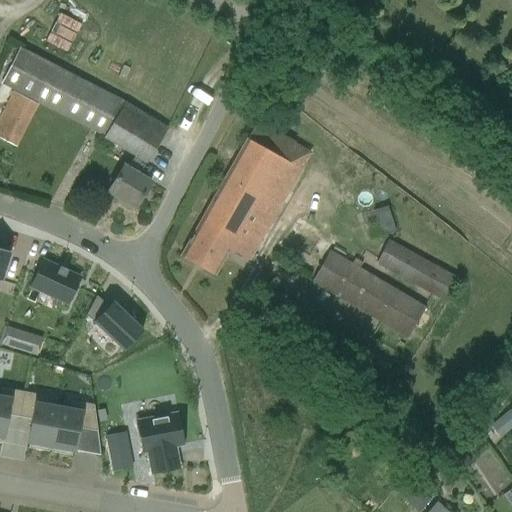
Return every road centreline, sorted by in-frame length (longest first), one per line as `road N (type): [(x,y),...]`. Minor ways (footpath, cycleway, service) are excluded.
road 1 (residential): [(135,263),(165,224),(274,0)]
road 2 (residential): [(236,511),(212,374),(189,325),(135,263)]
road 3 (residential): [(135,263),(0,206)]
road 4 (residential): [(0,484),(140,509)]
